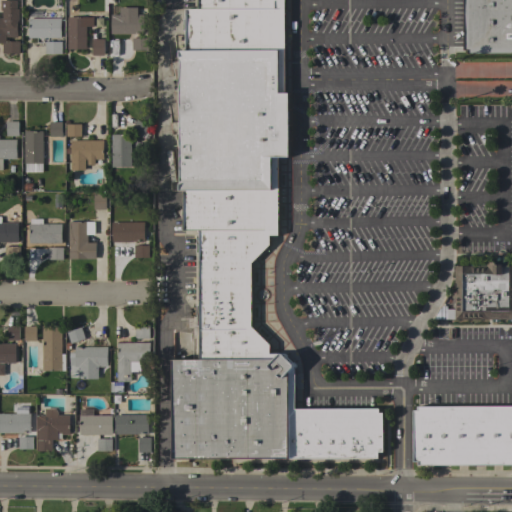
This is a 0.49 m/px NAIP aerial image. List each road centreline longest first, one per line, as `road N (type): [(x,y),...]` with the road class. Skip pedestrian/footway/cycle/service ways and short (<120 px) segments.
road 1 (tertiary): [(0,487),(464,494)]
road 2 (residential): [(0,294),(147,296)]
road 3 (residential): [(0,90),(144,91)]
